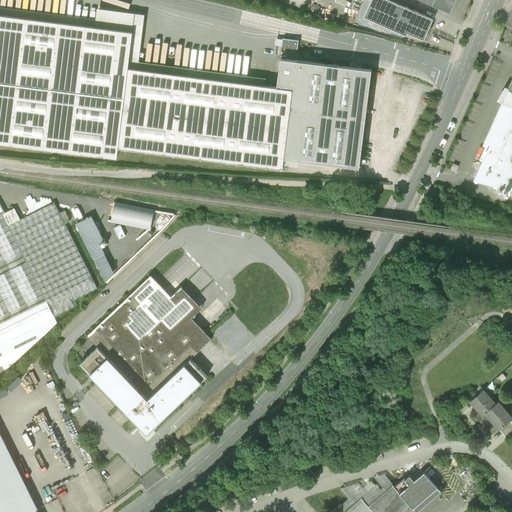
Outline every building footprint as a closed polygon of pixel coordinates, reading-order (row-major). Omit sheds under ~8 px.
[(433,20),(389,0),(371,0),(364,16),(406,35),(408,33),(424,40),(426,34),(429,33),(430,31),(431,28),(430,25),(433,20)] [(418,0),(450,14),(455,0),(418,0)] [(0,6),(0,143),(116,158),(118,148),(282,169),(283,159),(359,169),(371,69),(281,58),(277,87),(265,85),(266,77),(139,61),(145,14),(97,8),(95,19),(0,6)] [(284,38),(283,37),(282,46),(298,48),(299,40),(284,38)] [(511,81),(504,99),(506,100),(505,102),(503,101),(484,145),(489,147),(473,182),(511,191),(511,81)] [(0,262),(23,251),(5,213),(0,202),(0,262)] [(13,208),(5,213),(23,251),(54,317),(77,306),(74,301),(97,289),(65,224),(76,218),(71,208),(60,213),(54,202),(19,219),(13,208)] [(0,373),(6,371),(57,323),(54,317),(23,251),(0,262),(0,373)] [(151,276),(88,336),(98,347),(148,399),(190,359),(211,339),(191,318),(202,309),(181,287),(171,297),(151,276)] [(98,347),(80,363),(147,434),(207,377),(190,359),(148,399),(98,347)] [(495,405),(494,405),(486,396),(488,394),(483,389),(471,400),(479,408),(478,409),(483,415),(487,412),(495,405)] [(495,405),(487,412),(494,420),(492,421),(500,429),(511,420),(511,419),(501,407),(503,406),(498,401),(494,405),(495,405)] [(511,421),(511,420),(500,429),(508,438),(511,434),(511,421)] [(37,511),(0,436),(0,511),(37,511)] [(394,486),(410,504),(416,511),(417,511),(441,491),(424,472),(414,480),(410,475),(405,478),(404,477),(394,486)] [(363,499),(374,511),(400,511),(410,504),(394,486),(392,484),(387,489),(384,486),(375,494),(372,491),(363,499)] [(341,504),(331,511),(374,511),(363,499),(361,497),(355,502),(352,499),(343,507),(341,504)]
